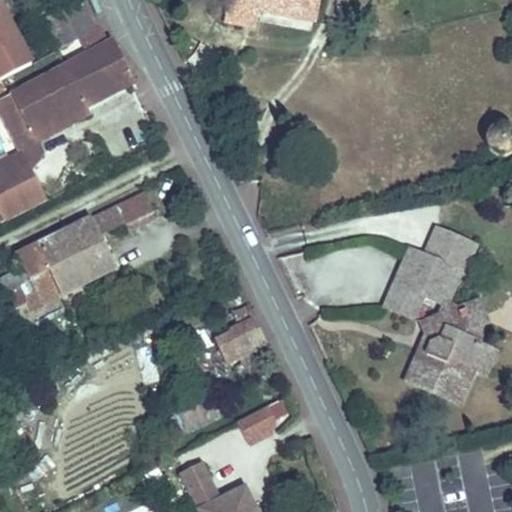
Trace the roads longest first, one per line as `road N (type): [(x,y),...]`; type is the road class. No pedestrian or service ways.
road 1 (tertiary): [(140,26),(338,434),(365,511)]
road 2 (unknown): [(0,243),(195,141)]
